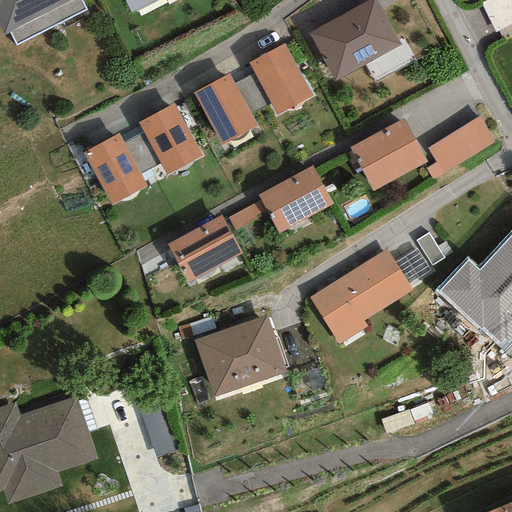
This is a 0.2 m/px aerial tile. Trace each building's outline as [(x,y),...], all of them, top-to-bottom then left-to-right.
[(0,0),(0,28),(3,35),(10,32),(73,0),(0,0)] [(86,10),(80,0),(73,0),(10,32),(16,44),(86,10)] [(123,0),(129,12),(154,0),(123,0)] [(376,0),(370,0),(308,33),(333,82),(401,46),(376,0)] [(511,0),(484,0),(497,26),(511,18),(511,0)] [(285,44),(248,63),(254,73),(270,103),(276,116),(312,97),(285,44)] [(254,73),(234,84),(250,113),(270,103),(254,73)] [(228,74),(193,93),(221,145),(257,126),(250,113),(234,84),(228,74)] [(174,104),(138,123),(143,132),(159,163),(166,174),(202,155),(174,104)] [(479,117),(427,148),(436,162),(425,169),(426,170),(432,180),(494,142),(479,117)] [(403,119),(349,148),(372,191),(427,162),(403,119)] [(143,132),(122,143),(139,174),(159,163),(143,132)] [(118,134),(83,153),(111,205),(146,187),(139,174),(122,143),(118,134)] [(312,166),(257,195),(260,200),(267,213),(278,233),(333,203),(312,166)] [(267,213),(260,200),(228,218),(235,231),(267,213)] [(221,215),(167,244),(187,283),(242,254),(221,215)] [(428,233),(416,241),(431,266),(444,258),(428,233)] [(511,233),(478,271),(466,260),(437,291),(502,351),(511,339),(511,233)] [(386,250),(309,298),(339,344),(367,327),(363,321),(411,291),(407,284),(394,263),(386,250)] [(416,250),(394,263),(407,284),(429,271),(416,250)] [(267,315),(194,340),(213,397),(286,373),(267,315)] [(75,396),(19,415),(15,402),(0,407),(0,491),(3,491),(7,504),(61,486),(56,472),(96,459),(75,396)] [(511,511),(511,501),(487,511),(511,511)]
